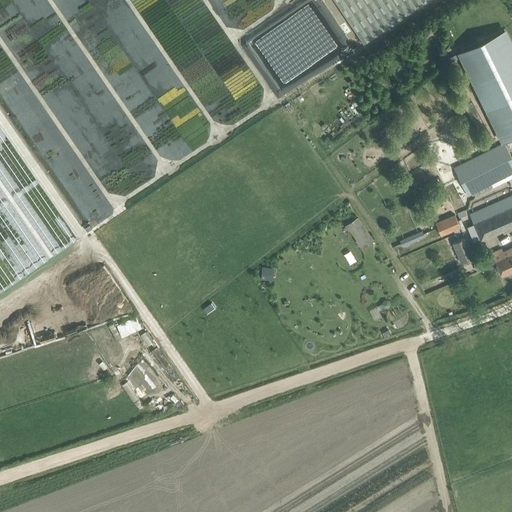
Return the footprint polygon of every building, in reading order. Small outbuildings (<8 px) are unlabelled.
[(335,0),(363,42),(425,0),(335,0)] [(511,137),(511,45),(504,29),(459,51),(503,141),(504,142),(505,141),(511,137)] [(448,56),(450,61),(458,57),(456,52),(448,56)] [(511,158),(504,142),(503,141),(453,166),(468,196),(511,173),(511,158)] [(511,196),(511,195),(469,214),(480,240),(502,230),(503,234),(511,230),(511,196)] [(435,222),(441,235),(460,227),(455,214),(435,222)] [(357,217),(344,226),(348,231),(349,230),(356,240),(367,232),(357,217)] [(417,232),(414,234),(416,240),(425,236),(422,230),(417,232)] [(407,237),(399,240),(402,246),(410,243),(407,237)] [(474,257),(465,237),(452,242),(461,263),(474,257)] [(501,250),(492,254),(495,260),(502,275),(511,270),(511,247),(502,252),(501,250)] [(270,267),(261,266),(260,277),(269,279),(270,267)] [(137,316),(116,326),(120,333),(140,323),(137,316)] [(165,369),(173,381),(179,376),(171,364),(170,365),(158,346),(151,350),(163,370),(165,369)] [(122,385),(134,403),(140,399),(127,381),(122,385)]
